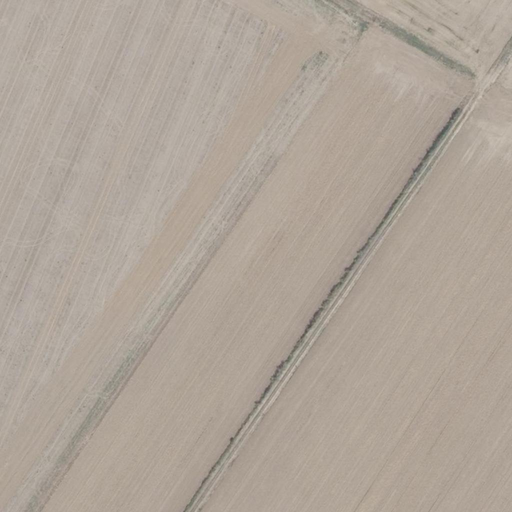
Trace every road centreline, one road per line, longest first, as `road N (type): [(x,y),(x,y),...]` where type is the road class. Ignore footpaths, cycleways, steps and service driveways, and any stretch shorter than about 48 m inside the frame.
road 1 (track): [(472,87),(191,511)]
road 2 (track): [(330,0),(472,87)]
